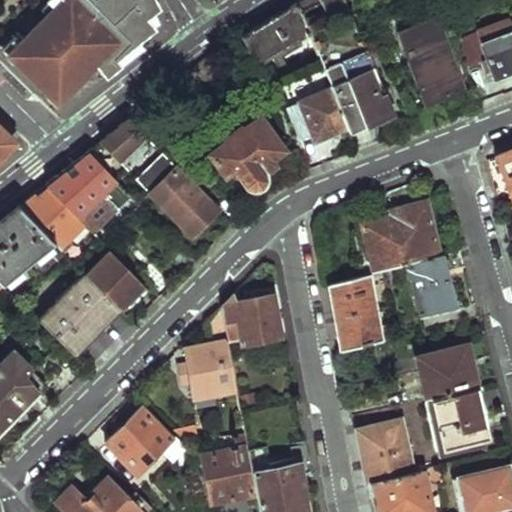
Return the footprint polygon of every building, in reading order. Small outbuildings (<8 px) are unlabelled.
[(43,0),(6,39),(14,47),(9,52),(52,94),(57,88),(63,94),(82,75),(86,78),(100,68),(106,76),(152,40),(148,34),(156,28),(155,25),(159,22),(152,14),(159,9),(154,0),(43,0)] [(348,124),(350,131),(393,114),(367,51),(365,51),(343,0),(303,0),(297,3),(310,33),(332,86),(348,124)] [(242,35),(254,64),(310,33),(297,3),(242,35)] [(434,13),(397,29),(426,101),(463,86),(434,13)] [(511,27),(511,21),(510,15),(477,29),(482,39),(511,27)] [(455,37),(466,67),(489,58),(495,74),(511,68),(511,27),(482,39),(477,29),(455,37)] [(209,55),(197,64),(210,81),(222,73),(209,55)] [(189,70),(174,81),(189,99),(202,88),(189,70)] [(348,124),(332,86),(288,104),(300,133),(311,129),(315,137),(348,124)] [(210,149),(226,170),(234,164),(248,183),(254,185),(261,183),(265,179),(266,174),(265,169),(278,158),(274,152),(284,144),(257,111),(210,149)] [(171,214),(191,236),(220,209),(130,116),(100,140),(150,192),(160,182),(173,196),(171,198),(171,200),(171,214)] [(0,153),(1,153),(0,152),(0,144),(9,136),(0,127),(0,153)] [(511,149),(496,156),(511,201),(511,149)] [(83,221),(91,229),(113,205),(70,162),(44,183),(83,221)] [(160,182),(150,192),(171,214),(171,200),(171,198),(173,196),(160,182)] [(50,236),(60,246),(83,221),(44,183),(18,204),(50,236)] [(403,265),(438,255),(424,203),(377,215),(378,218),(359,223),(360,226),(372,273),(403,265)] [(0,218),(0,277),(50,236),(18,204),(0,218)] [(372,273),(360,226),(352,229),(363,275),(367,274),(372,273)] [(438,255),(403,265),(415,308),(432,304),(434,311),(452,306),(438,255)] [(40,320),(75,354),(122,307),(87,272),(40,320)] [(340,351),(381,341),(367,274),(363,275),(327,285),(340,351)] [(220,306),(228,345),(239,342),(240,346),(277,338),(269,296),(232,304),(230,296),(220,306)] [(432,304),(415,308),(417,316),(434,311),(432,304)] [(220,306),(204,321),(209,346),(183,352),(192,401),(197,400),(198,404),(205,403),(205,399),(237,392),(228,345),(220,306)] [(428,395),(476,383),(463,337),(416,351),(428,395)] [(13,351),(0,364),(0,425),(37,389),(23,375),(30,368),(13,351)] [(476,387),(426,400),(437,452),(489,439),(476,387)] [(107,445),(138,477),(171,442),(141,409),(107,445)] [(366,484),(416,472),(405,419),(356,430),(366,484)] [(246,437),(244,429),(196,432),(195,427),(173,433),(183,442),(231,438),(246,437)] [(246,437),(231,438),(232,450),(242,448),(243,453),(248,451),(246,437)] [(266,447),(248,451),(254,480),(271,476),(271,471),(266,447)] [(232,450),(199,457),(208,504),(252,495),(243,453),(242,448),(232,450)] [(457,478),(466,511),(468,511),(484,508),(486,511),(511,504),(511,481),(507,463),(457,478)] [(254,480),(260,511),(294,511),(307,509),(299,465),(271,471),(271,476),(254,480)] [(438,467),(430,469),(433,481),(441,480),(438,467)] [(416,472),(366,484),(371,511),(433,511),(422,470),(416,472)] [(145,511),(150,508),(135,494),(129,502),(106,479),(85,499),(71,487),(56,502),(65,511),(145,511)]
